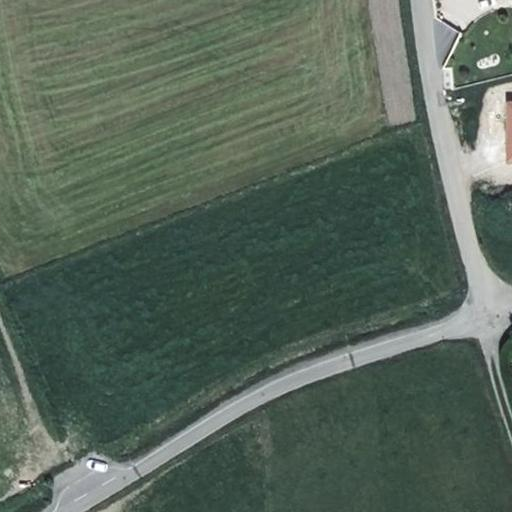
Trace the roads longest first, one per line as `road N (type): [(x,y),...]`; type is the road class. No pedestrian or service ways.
road 1 (unclassified): [(497,321),(257,397),(76,511)]
road 2 (unclassified): [(497,321),(449,136),(426,0)]
